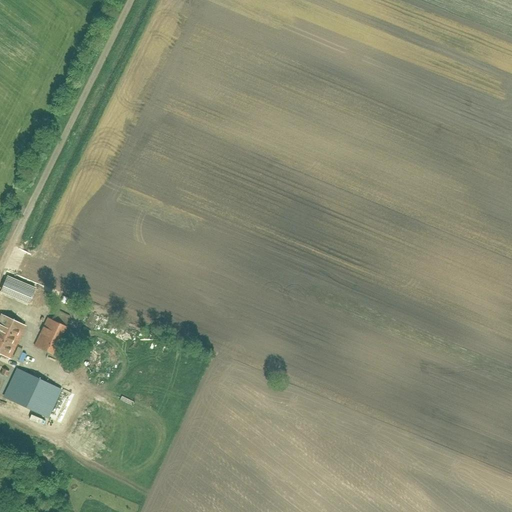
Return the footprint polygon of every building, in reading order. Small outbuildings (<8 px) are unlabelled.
[(0,319),(0,357),(9,362),(24,330),(0,319)] [(45,323),(32,349),(48,357),(62,330),(45,323)] [(84,349),(80,358),(93,364),(97,355),(84,349)] [(64,394),(14,372),(1,401),(51,423),(64,394)] [(106,404),(103,410),(115,416),(118,409),(106,404)]
